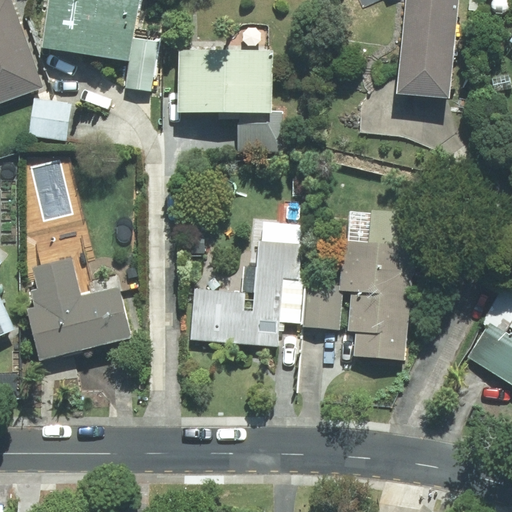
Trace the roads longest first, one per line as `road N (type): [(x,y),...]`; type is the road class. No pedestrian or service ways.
road 1 (residential): [(0,454),(307,456),(416,465),(511,488)]
road 2 (unknown): [(183,422),(182,204),(163,108),(143,82),(64,62)]
